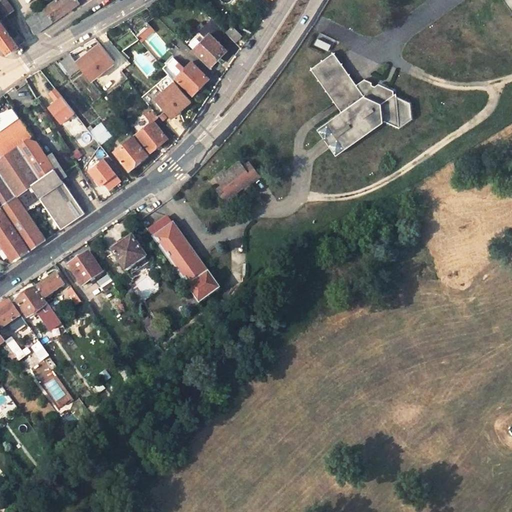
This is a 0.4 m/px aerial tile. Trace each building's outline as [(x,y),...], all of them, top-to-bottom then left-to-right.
[(0,0),(0,9),(4,16),(13,9),(6,0),(0,0)] [(76,0),(56,0),(27,21),(36,33),(79,3),(76,0)] [(0,42),(7,53),(18,45),(0,20),(0,42)] [(135,30),(138,34),(151,23),(148,20),(135,30)] [(234,27),(228,33),(237,43),(243,37),(234,27)] [(133,31),(131,29),(114,44),(121,53),(139,38),(136,35),(133,31)] [(211,34),(195,50),(211,67),(227,51),(211,34)] [(327,51),(331,44),(316,37),(313,44),(327,51)] [(101,46),(77,65),(79,68),(90,81),(114,61),(101,46)] [(390,92),(374,85),(367,82),(358,87),(334,56),(312,72),(336,103),(344,115),(320,131),(339,156),(384,125),(400,133),(415,121),(414,103),(390,92)] [(73,73),(79,68),(77,65),(71,57),(64,63),(73,73)] [(209,78),(192,63),(185,69),(174,58),(164,68),(169,73),(175,80),(177,78),(194,94),(209,78)] [(175,80),(169,73),(156,84),(163,91),(155,98),(172,117),(191,99),(175,80)] [(56,90),(51,94),(57,102),(62,98),(56,90)] [(57,102),(50,108),(62,124),(75,114),(62,98),(57,102)] [(0,110),(0,132),(20,117),(13,107),(0,110)] [(36,141),(20,117),(0,132),(0,139),(10,152),(28,140),(36,141)] [(191,123),(186,120),(181,126),(186,129),(191,123)] [(150,152),(167,138),(154,121),(136,135),(150,152)] [(102,136),(105,140),(111,135),(103,125),(94,132),(95,133),(93,135),(95,138),(96,140),(102,136)] [(100,144),(105,140),(102,136),(96,140),(100,144)] [(129,169),(147,154),(133,137),(115,151),(129,169)] [(0,239),(13,261),(46,239),(27,213),(43,202),(62,228),(82,214),(58,176),(65,171),(55,156),(48,160),(36,141),(28,140),(10,152),(0,139),(0,239)] [(105,159),(90,170),(102,186),(106,183),(111,188),(121,180),(105,159)] [(218,191),(226,202),(237,194),(234,191),(238,188),(239,190),(244,186),(245,187),(260,176),(250,164),(244,168),(240,163),(227,173),(225,171),(219,176),(225,185),(223,186),(218,191)] [(217,178),(223,186),(225,185),(219,176),(217,178)] [(148,230),(193,294),(200,303),(220,288),(168,216),(148,230)] [(113,252),(126,272),(145,258),(146,257),(133,239),(113,252)] [(102,271),(88,253),(69,266),(82,285),(102,271)] [(148,261),(145,258),(126,272),(129,275),(148,261)] [(65,284),(57,273),(36,287),(44,299),(65,284)] [(101,289),(113,282),(108,274),(96,281),(101,289)] [(146,277),(135,282),(143,299),(153,294),(146,277)] [(24,320),(42,307),(46,305),(34,289),(12,304),(24,320)] [(82,303),(72,289),(68,292),(77,305),(82,303)] [(191,311),(200,303),(193,294),(184,302),(191,311)] [(54,324),(59,320),(47,303),(46,305),(42,307),(54,324)] [(25,322),(24,320),(12,304),(0,312),(0,326),(1,328),(8,324),(13,330),(25,322)] [(156,342),(163,336),(154,324),(147,329),(156,342)] [(15,339),(7,343),(17,360),(24,356),(15,339)] [(42,342),(30,347),(33,355),(22,359),(25,367),(48,358),(42,342)] [(61,382),(50,387),(60,406),(70,401),(61,382)]
